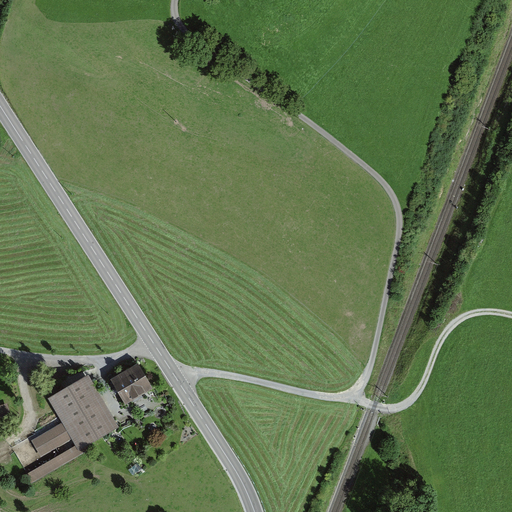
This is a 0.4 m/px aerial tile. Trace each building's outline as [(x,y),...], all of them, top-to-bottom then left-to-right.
[(137,364),(110,379),(125,404),(152,389),(137,364)] [(88,376),(49,399),(63,423),(72,439),(77,446),(80,452),(88,447),(119,428),(88,376)] [(0,414),(11,414),(10,401),(0,401),(0,414)] [(63,423),(32,441),(41,457),(72,439),(63,423)] [(77,446),(27,475),(33,483),(90,450),(88,447),(80,452),(77,446)]
